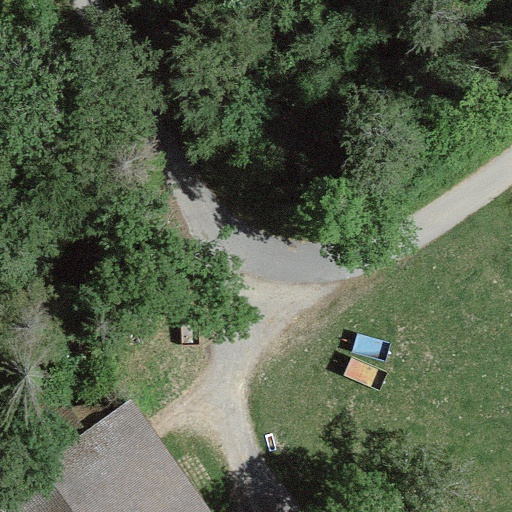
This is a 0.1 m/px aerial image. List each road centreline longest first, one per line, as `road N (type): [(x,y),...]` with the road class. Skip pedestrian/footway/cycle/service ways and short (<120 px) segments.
road 1 (unclassified): [(80,0),(197,213),(266,256),(358,256),(481,195),(511,169)]
road 2 (track): [(271,511),(230,398),(266,256)]
